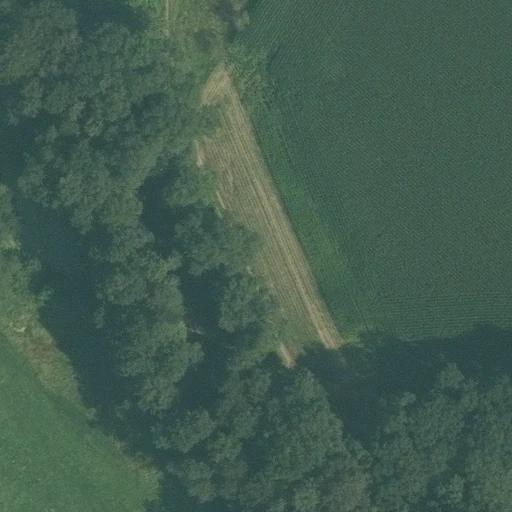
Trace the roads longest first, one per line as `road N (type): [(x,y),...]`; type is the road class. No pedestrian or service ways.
road 1 (track): [(165,0),(170,87),(194,151),(272,290),(342,374),(446,419),(511,428)]
road 2 (track): [(342,374),(349,511)]
